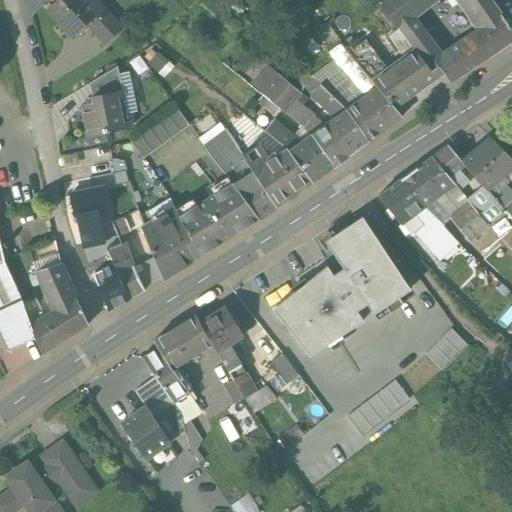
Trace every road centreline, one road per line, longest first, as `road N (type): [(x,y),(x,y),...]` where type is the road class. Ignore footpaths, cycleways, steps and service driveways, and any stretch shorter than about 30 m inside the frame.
road 1 (secondary): [(511,77),(106,342)]
road 2 (residential): [(106,342),(61,238),(13,0)]
road 3 (secondary): [(106,342),(0,417)]
